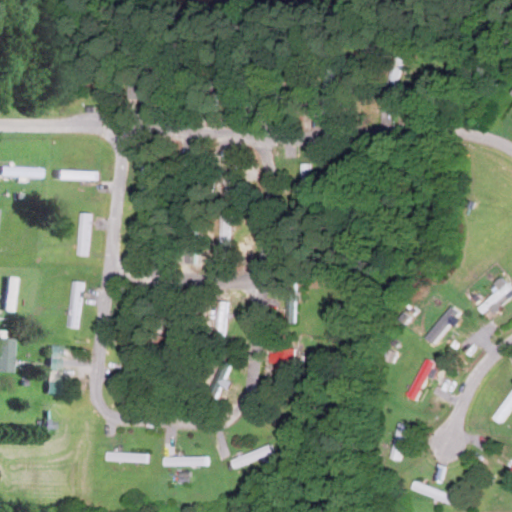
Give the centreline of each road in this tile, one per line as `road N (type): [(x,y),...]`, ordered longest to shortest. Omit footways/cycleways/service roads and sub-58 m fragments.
road 1 (residential): [(121,127),(97,396),(116,416),(141,421),(217,421),(232,415),(249,390),(273,176),(256,136)]
road 2 (residential): [(0,120),(338,140),(417,124),(511,149)]
road 3 (residential): [(263,285),(112,272)]
road 4 (residential): [(511,342),(463,402),(446,445)]
